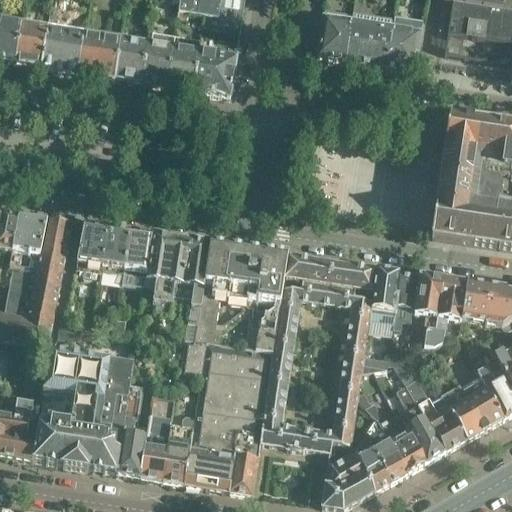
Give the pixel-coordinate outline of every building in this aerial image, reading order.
[(180,0),(180,5),(178,15),(203,19),(201,29),(239,37),(241,27),(244,0),(180,0)] [(511,0),(443,0),(443,5),(447,5),(448,5),(452,6),(511,15),(511,0)] [(511,61),(511,15),(452,6),(444,60),(511,70),(511,61)] [(20,28),(14,68),(40,72),(46,32),(47,25),(34,22),(36,13),(24,10),(21,28),(20,28)] [(324,14),(323,24),(317,64),(343,69),(351,18),(324,14)] [(352,17),(351,18),(343,69),(346,70),(347,69),(360,71),(360,72),(362,72),(363,72),(367,72),(367,73),(369,73),(384,75),(384,76),(386,76),(394,24),(352,17)] [(394,24),(386,76),(387,76),(387,75),(414,80),(420,39),(416,39),(416,38),(403,35),(403,31),(405,19),(395,18),(394,24)] [(0,24),(0,65),(14,68),(20,28),(0,24)] [(78,79),(85,38),(46,32),(40,72),(40,73),(78,79)] [(85,38),(78,79),(114,85),(114,84),(115,84),(121,44),(85,38)] [(147,48),(141,88),(166,92),(172,52),(174,44),(159,42),(158,50),(147,48)] [(121,44),(115,84),(141,88),(147,48),(143,47),(135,46),(121,44)] [(172,52),(166,92),(191,96),(191,97),(192,98),(198,56),(187,54),(189,47),(174,44),(172,52)] [(198,56),(192,98),(229,103),(238,47),(217,44),(216,51),(199,48),(198,56)] [(511,129),(448,120),(439,178),(430,242),(511,254),(511,129)] [(2,217),(0,225),(0,278),(5,255),(12,256),(19,220),(2,217)] [(19,220),(12,256),(8,274),(13,275),(4,318),(26,321),(38,260),(40,261),(47,224),(19,220)] [(0,346),(48,355),(72,233),(73,228),(47,224),(40,261),(38,260),(26,321),(4,318),(0,317),(0,346)] [(100,276),(106,233),(85,230),(76,272),(80,272),(80,278),(83,279),(83,282),(91,283),(91,280),(95,281),(97,275),(100,276)] [(129,236),(106,233),(100,276),(98,288),(120,291),(122,281),(123,274),(129,236)] [(129,236),(123,274),(122,281),(129,282),(128,287),(145,290),(147,278),(153,240),(129,236)] [(147,278),(145,286),(142,304),(152,306),(152,311),(162,313),(165,289),(172,243),(153,240),(147,278)] [(172,243),(165,289),(162,313),(171,314),(174,290),(184,292),(192,245),(172,243)] [(192,245),(184,292),(193,293),(188,327),(198,329),(206,281),(210,248),(192,245)] [(196,346),(185,344),(180,376),(198,378),(204,346),(273,356),(288,260),(210,248),(206,281),(198,329),(196,346)] [(370,313),(377,274),(288,260),(273,356),(260,450),(261,450),(261,449),(272,450),(272,449),(286,451),(285,452),(286,452),(286,453),(287,453),(287,454),(301,456),(304,456),(305,455),(320,457),(320,458),(331,460),(333,450),(351,453),(359,398),(362,378),(364,362),(370,323),(371,313),(370,313)] [(371,313),(368,338),(392,341),(394,335),(399,299),(395,299),(398,277),(377,274),(373,296),(371,313)] [(395,299),(399,299),(394,335),(400,336),(403,322),(410,323),(411,312),(416,285),(415,285),(416,280),(398,277),(395,299)] [(418,285),(413,318),(425,320),(423,336),(425,337),(424,352),(420,352),(420,359),(443,349),(445,337),(436,336),(438,322),(443,284),(420,280),(419,285),(418,285)] [(443,284),(438,322),(436,336),(445,337),(447,323),(461,326),(466,287),(443,284)] [(466,287),(461,326),(501,331),(507,328),(510,332),(511,331),(511,305),(505,294),(505,295),(505,293),(466,287)] [(120,322),(112,320),(110,332),(118,334),(120,324),(120,322)] [(120,324),(118,334),(127,336),(128,326),(120,324)] [(194,425),(192,436),(192,437),(190,452),(213,457),(216,458),(216,463),(233,465),(233,460),(259,464),(261,450),(260,450),(273,356),(204,346),(194,425)] [(511,351),(502,357),(493,362),(496,367),(511,395),(511,351)] [(21,354),(13,353),(11,364),(19,366),(21,354)] [(37,431),(32,466),(32,465),(45,467),(46,467),(55,468),(55,469),(57,469),(57,468),(62,469),(62,471),(86,474),(87,473),(92,474),(92,475),(93,475),(94,474),(102,475),(102,476),(104,476),(116,478),(116,479),(120,456),(130,392),(133,370),(110,366),(48,357),(42,398),(73,403),(69,429),(40,426),(39,429),(38,429),(37,431)] [(405,361),(390,359),(388,371),(402,373),(403,372),(405,361)] [(154,371),(155,361),(146,360),(145,370),(154,371)] [(364,362),(363,372),(385,375),(386,366),(364,362)] [(511,395),(496,367),(477,378),(478,381),(503,424),(511,419),(511,395)] [(179,386),(186,387),(187,379),(180,378),(179,386)] [(36,398),(38,383),(26,381),(24,397),(36,398)] [(478,381),(461,391),(486,434),(503,424),(478,381)] [(416,384),(406,390),(445,457),(466,445),(442,402),(441,399),(429,406),(416,384)] [(406,390),(395,396),(407,416),(398,421),(425,469),(445,457),(406,390)] [(461,391),(442,402),(466,445),(467,444),(467,445),(486,434),(461,391)] [(120,456),(116,479),(140,483),(147,442),(146,442),(147,434),(134,432),(136,416),(141,416),(144,394),(130,392),(120,456)] [(359,398),(358,407),(364,413),(375,425),(379,430),(381,433),(381,432),(407,479),(425,469),(398,421),(396,422),(387,427),(386,425),(385,426),(374,408),(371,410),(364,398),(359,398)] [(147,442),(140,483),(162,487),(171,433),(170,433),(171,426),(174,406),(165,404),(152,402),(149,423),(147,434),(146,442),(147,442)] [(0,419),(0,460),(32,466),(37,431),(34,431),(35,422),(36,415),(31,415),(33,407),(17,404),(13,422),(0,419)] [(375,425),(367,438),(394,487),(407,479),(381,432),(381,433),(379,430),(375,425)] [(171,433),(162,487),(184,491),(188,459),(190,452),(192,437),(171,433)] [(367,438),(355,455),(375,498),(391,488),(394,487),(367,438)] [(188,459),(184,491),(207,494),(213,457),(190,452),(188,459)] [(328,466),(321,511),(349,511),(375,498),(355,455),(332,468),(328,466)] [(213,457),(207,494),(228,498),(233,465),(216,463),(216,458),(213,457)] [(233,460),(233,465),(228,498),(254,502),(259,464),(233,460)]
